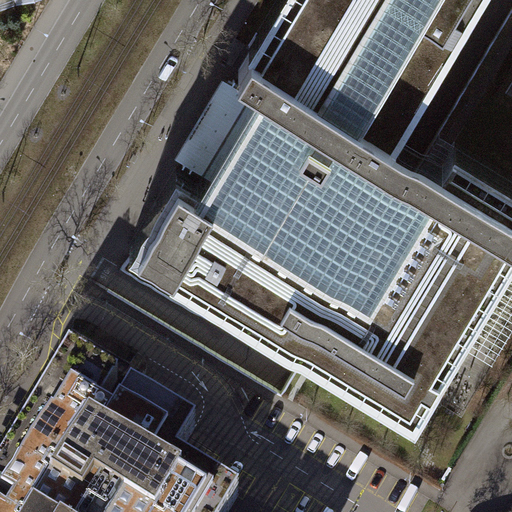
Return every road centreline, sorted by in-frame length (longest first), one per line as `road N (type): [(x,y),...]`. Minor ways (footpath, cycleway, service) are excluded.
road 1 (secondary): [(0,340),(200,0)]
road 2 (secondary): [(88,0),(0,147)]
